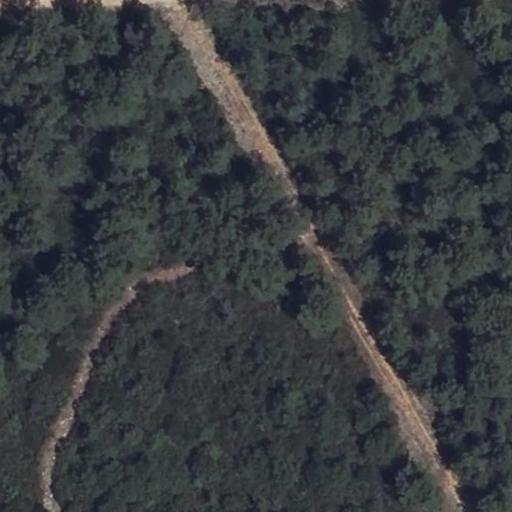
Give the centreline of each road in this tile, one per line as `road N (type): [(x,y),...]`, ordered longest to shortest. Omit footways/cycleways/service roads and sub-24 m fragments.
road 1 (track): [(475,511),(383,365),(193,0)]
road 2 (track): [(152,0),(0,8)]
